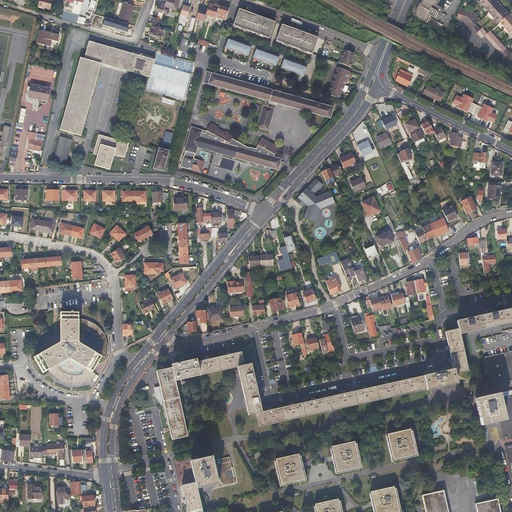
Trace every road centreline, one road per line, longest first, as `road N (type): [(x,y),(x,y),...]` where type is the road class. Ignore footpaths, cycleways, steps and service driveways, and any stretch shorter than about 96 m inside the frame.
road 1 (residential): [(511,298),(441,316),(441,356),(432,364),(281,397),(267,388),(253,327)]
road 2 (residential): [(274,492),(496,444),(511,511)]
road 3 (residential): [(511,212),(470,227),(422,265),(317,310),(253,327)]
road 4 (residential): [(0,177),(170,181),(260,212)]
road 5 (secondary): [(372,72),(347,117),(260,212)]
road 6 (secondary): [(267,217),(351,125),(376,85)]
road 7 (residential): [(225,0),(379,53)]
road 8 (secondary): [(165,340),(267,217)]
road 9 (secondary): [(260,212),(158,334)]
road 10 (residential): [(376,85),(511,151)]
road 11 (residential): [(147,0),(129,39),(34,13)]
road 12 (residential): [(110,274),(84,252),(0,236)]
